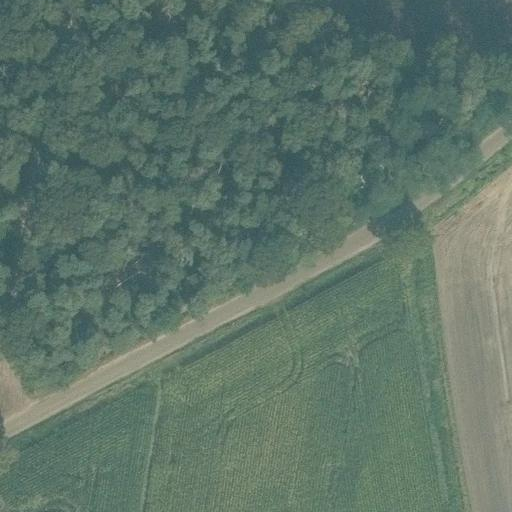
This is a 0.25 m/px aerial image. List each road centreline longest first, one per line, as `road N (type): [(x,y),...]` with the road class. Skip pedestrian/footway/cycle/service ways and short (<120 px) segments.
road 1 (unclassified): [(511,128),(390,221),(0,433)]
road 2 (track): [(62,0),(0,357)]
